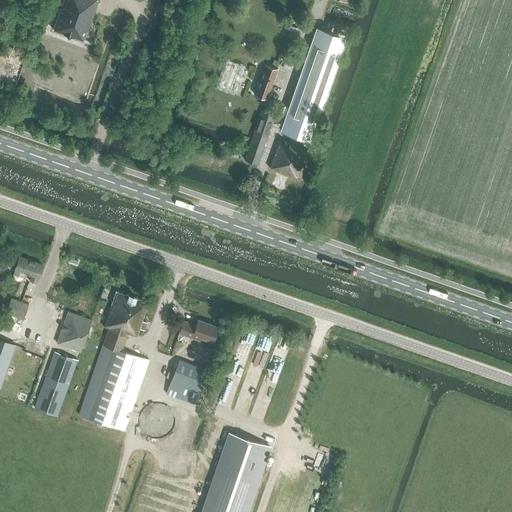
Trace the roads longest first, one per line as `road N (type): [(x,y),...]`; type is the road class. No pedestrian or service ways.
road 1 (unclassified): [(511,380),(0,201)]
road 2 (primary): [(511,320),(0,142)]
